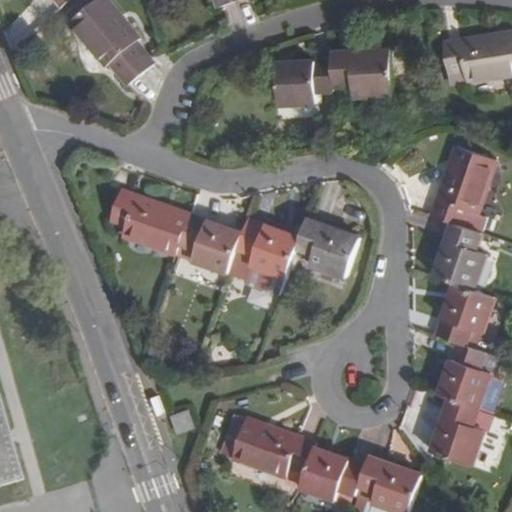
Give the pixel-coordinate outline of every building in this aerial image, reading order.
[(110,0),(97,0),(72,21),(86,38),(104,61),(108,66),(111,63),(129,85),(156,63),(138,41),(141,38),(110,0)] [(511,75),(511,32),(446,42),(451,73),(467,71),(469,82),(511,75)] [(86,38),(77,46),(95,69),(104,61),(86,38)] [(319,104),(319,93),(336,92),(336,87),(356,86),(357,97),(396,95),(394,50),(335,52),(335,60),(280,63),(282,105),(319,104)] [(436,276),(456,284),(439,334),(459,343),(442,394),(452,398),(434,450),(474,466),(487,430),(476,426),(482,410),(495,373),(484,369),(490,353),(468,345),(474,329),(484,333),(497,297),(477,289),(489,254),(479,250),(485,233),(475,230),(499,161),(459,146),(433,215),(455,222),(436,276)] [(125,236),(178,255),(231,274),(248,280),(247,281),(283,293),(299,249),(316,254),(313,266),(349,278),(362,236),(310,218),(303,237),(251,220),(250,219),(245,232),(192,214),(122,190),(112,220),(128,225),(125,236)] [(157,416),(166,412),(160,395),(151,398),(157,416)] [(172,417),(179,434),(195,428),(196,427),(190,410),(172,417)] [(3,428),(0,416),(0,485),(18,480),(3,428)] [(292,467),(307,473),(302,488),(338,501),(341,491),(358,497),(352,511),(411,511),(425,474),(387,462),(372,456),(369,465),(316,447),(318,441),(302,436),(249,418),(235,459),(288,478),(292,467)]
